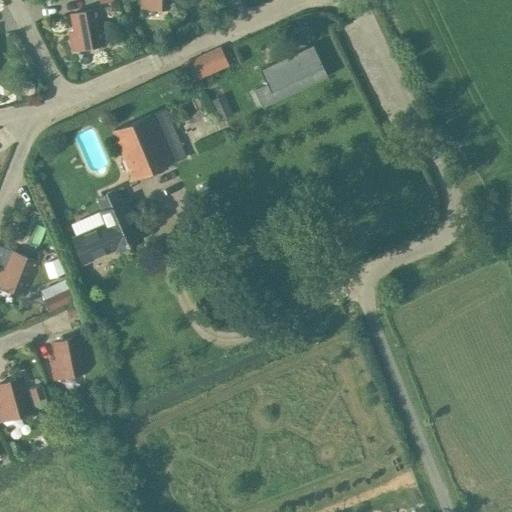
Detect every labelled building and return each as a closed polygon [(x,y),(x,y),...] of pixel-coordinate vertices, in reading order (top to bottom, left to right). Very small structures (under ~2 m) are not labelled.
[(104,44),(97,8),(71,13),(75,31),(69,32),(73,50),(104,44)] [(267,83),(271,90),(323,65),(312,43),(260,69),(267,83)] [(213,60),(221,57),(217,47),(181,64),(189,82),(209,73),(208,69),(216,66),(213,60)] [(230,51),(224,54),(227,59),(233,57),(230,51)] [(226,70),(214,75),(220,88),(232,82),(226,70)] [(184,153),(165,108),(113,131),(133,180),(184,153)] [(100,211),(105,222),(72,236),(83,263),(117,249),(139,239),(126,200),(122,201),(116,188),(98,195),(103,210),(100,211)] [(37,261),(13,251),(6,267),(1,265),(0,267),(0,284),(23,294),(37,261)] [(70,289),(45,301),(51,313),(76,302),(70,289)] [(77,304),(67,309),(70,316),(81,311),(77,304)] [(84,373),(78,338),(55,341),(55,359),(51,360),(54,378),(84,373)] [(29,412),(20,378),(0,383),(0,419),(0,420),(29,412)] [(41,385),(31,388),(35,400),(45,397),(41,385)] [(465,418),(442,428),(468,493),(492,483),(502,510),(511,505),(511,463),(495,470),(482,437),(474,440),(465,418)]
